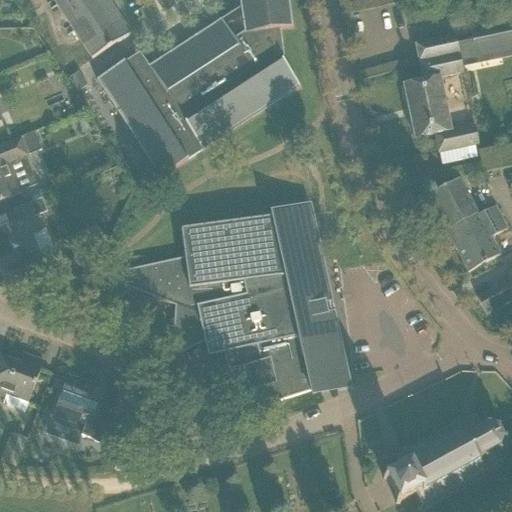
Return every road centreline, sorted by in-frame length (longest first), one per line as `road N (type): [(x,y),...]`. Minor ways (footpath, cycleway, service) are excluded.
road 1 (residential): [(500,359),(446,361),(227,450),(212,448),(200,428),(199,394),(190,384),(0,305)]
road 2 (unclassified): [(436,300),(389,232),(357,160),(326,0)]
road 3 (track): [(0,478),(103,486),(158,475),(212,448)]
